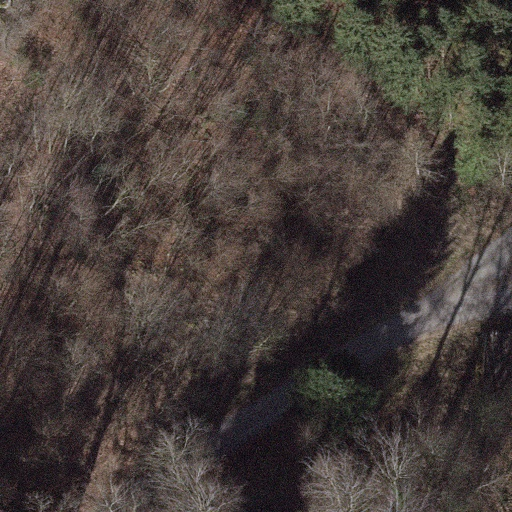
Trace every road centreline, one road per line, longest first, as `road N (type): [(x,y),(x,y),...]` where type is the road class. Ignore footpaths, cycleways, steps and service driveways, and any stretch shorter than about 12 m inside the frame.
road 1 (track): [(124,511),(370,338)]
road 2 (track): [(370,338),(511,238)]
road 3 (track): [(370,338),(436,314),(511,303)]
